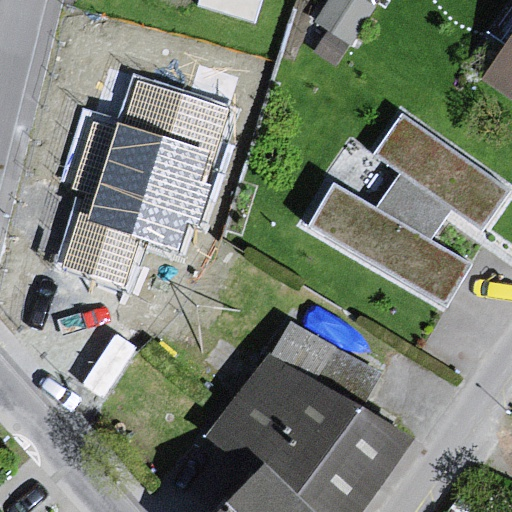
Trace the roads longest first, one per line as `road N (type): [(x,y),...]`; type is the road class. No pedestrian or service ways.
road 1 (residential): [(0,167),(40,0)]
road 2 (residential): [(415,511),(511,372)]
road 3 (residential): [(0,389),(110,511)]
